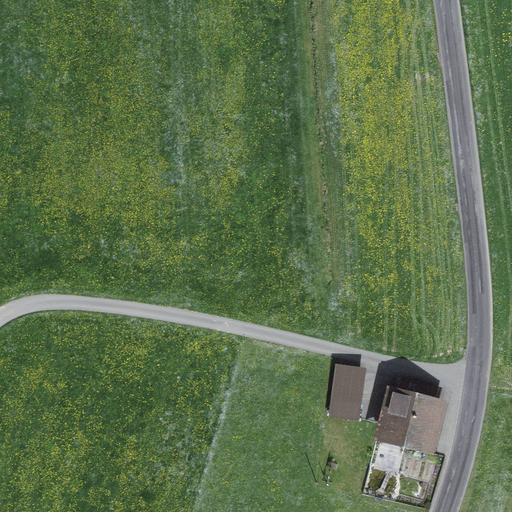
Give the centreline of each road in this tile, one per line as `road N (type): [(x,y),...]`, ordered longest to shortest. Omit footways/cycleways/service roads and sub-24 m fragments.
road 1 (unclassified): [(445,0),(480,306),(468,431),(445,511)]
road 2 (track): [(0,317),(40,302),(94,304),(476,381)]
